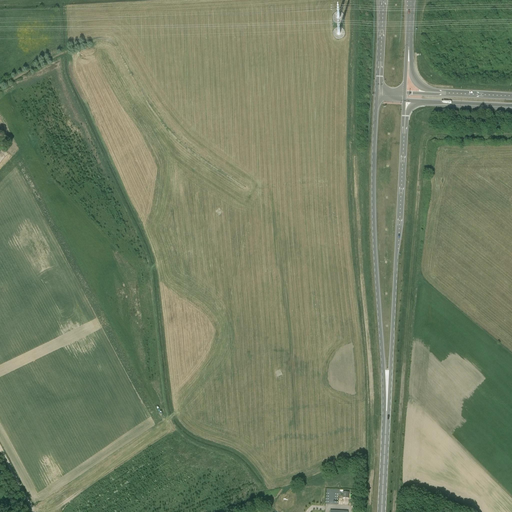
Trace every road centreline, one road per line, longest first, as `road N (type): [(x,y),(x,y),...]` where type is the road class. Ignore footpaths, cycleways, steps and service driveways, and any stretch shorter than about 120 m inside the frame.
road 1 (primary): [(376,94),(373,228),(386,383)]
road 2 (primary): [(386,383),(404,100)]
road 3 (primary): [(381,511),(386,383)]
